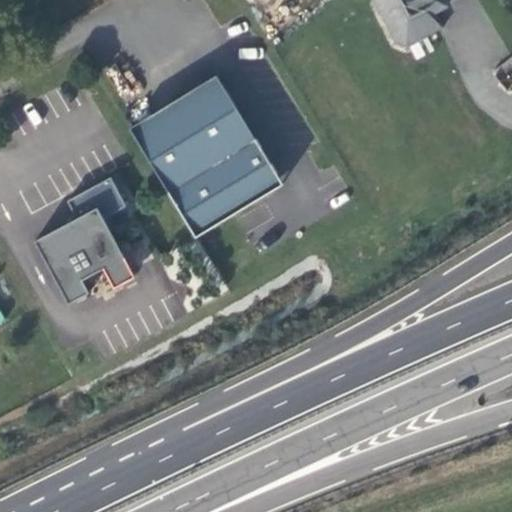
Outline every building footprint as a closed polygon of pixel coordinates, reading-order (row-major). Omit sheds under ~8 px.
[(449,10),(444,0),(375,0),(395,44),(406,48),(428,38),(421,23),(434,17),(449,10)] [(442,32),(434,17),(421,23),(428,38),(442,32)] [(504,91),(511,87),(511,59),(493,69),(504,91)] [(132,126),(199,234),(261,196),(285,181),(219,72),(132,126)] [(129,204),(113,176),(70,200),(79,217),(38,240),(73,303),(93,291),(86,279),(107,267),(115,280),(135,268),(106,217),(129,204)] [(150,238),(131,238),(131,259),(151,258),(150,238)]
